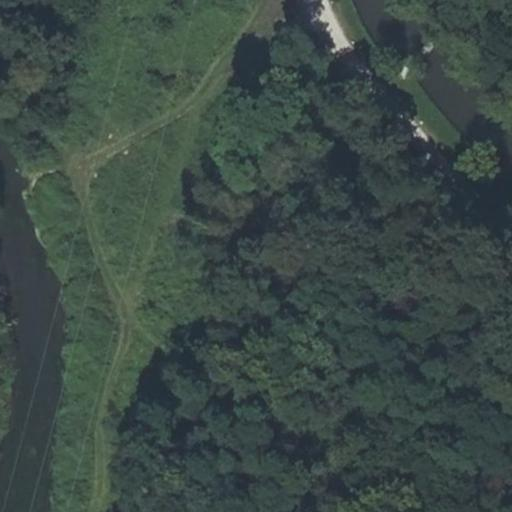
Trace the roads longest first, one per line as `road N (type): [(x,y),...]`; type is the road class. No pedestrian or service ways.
road 1 (track): [(89,511),(120,372),(194,175),(291,0)]
road 2 (track): [(350,47),(511,241)]
road 3 (unknown): [(120,0),(104,247)]
